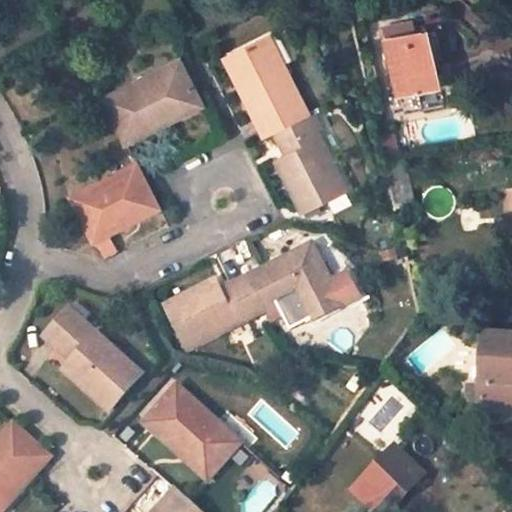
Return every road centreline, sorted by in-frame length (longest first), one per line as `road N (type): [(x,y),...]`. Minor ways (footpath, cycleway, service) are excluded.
road 1 (residential): [(223,199),(215,232),(109,277),(28,258)]
road 2 (residential): [(0,120),(25,185),(28,258)]
road 3 (residential): [(100,472),(0,380)]
